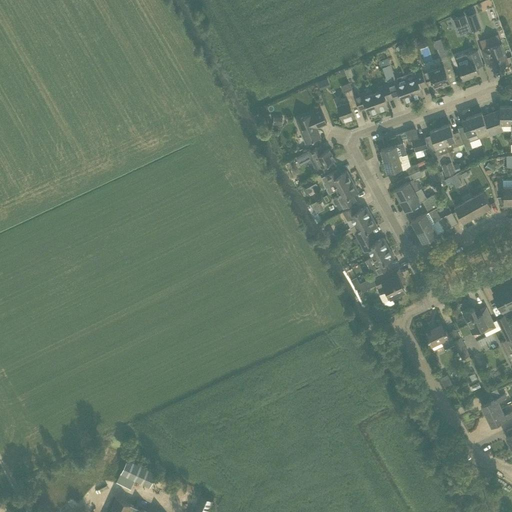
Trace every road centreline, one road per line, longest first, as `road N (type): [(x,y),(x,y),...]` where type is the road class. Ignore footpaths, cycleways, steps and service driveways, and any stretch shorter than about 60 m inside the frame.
road 1 (residential): [(429,299),(354,143),(511,90)]
road 2 (residential): [(511,469),(474,454),(404,330),(407,313),(429,299)]
